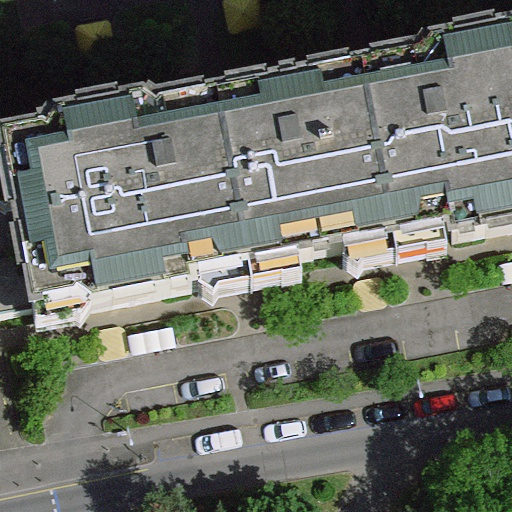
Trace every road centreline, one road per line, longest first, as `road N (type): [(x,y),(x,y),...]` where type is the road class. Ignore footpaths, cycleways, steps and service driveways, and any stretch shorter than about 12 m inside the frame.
road 1 (residential): [(500,426),(91,501)]
road 2 (residential): [(500,426),(400,469),(369,511)]
